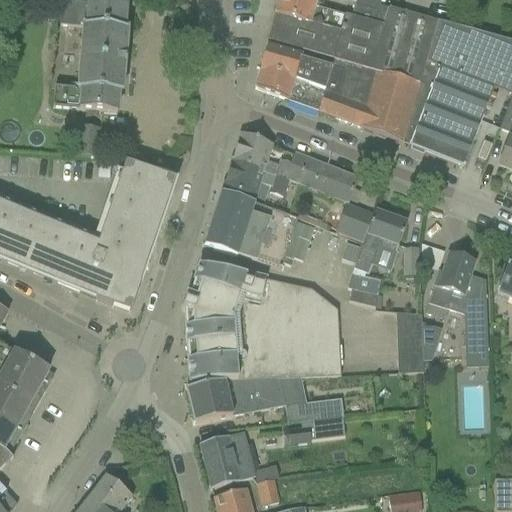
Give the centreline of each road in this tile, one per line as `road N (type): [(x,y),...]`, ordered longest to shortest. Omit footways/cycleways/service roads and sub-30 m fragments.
road 1 (residential): [(222,114),(511,218)]
road 2 (residential): [(136,371),(184,252),(222,114)]
road 3 (residential): [(56,511),(136,371)]
road 4 (residential): [(0,295),(136,371)]
road 5 (residential): [(193,511),(173,434),(141,396),(136,371)]
